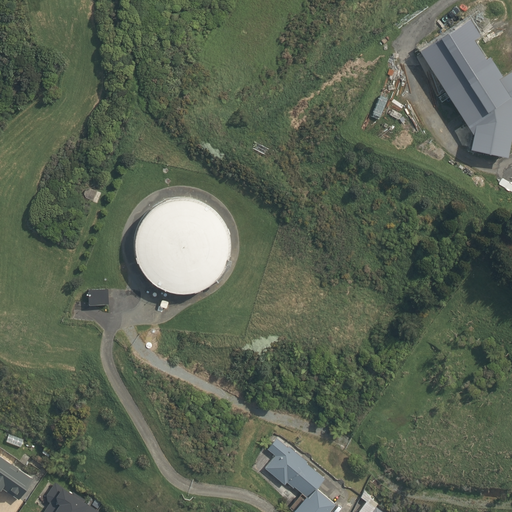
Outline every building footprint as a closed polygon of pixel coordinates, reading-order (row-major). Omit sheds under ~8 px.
[(505,158),(511,124),(511,70),(501,77),(487,57),(467,70),(471,75),(443,92),(471,135),(468,150),(505,158)] [(139,271),(145,278),(153,286),(164,291),(173,293),(186,293),(195,291),(201,288),(209,283),(216,277),(220,270),(223,264),(226,256),(227,248),(227,240),(224,228),(220,219),(212,210),(205,204),(194,200),(183,198),(173,198),(166,200),(157,204),(148,209),(142,216),(136,225),(134,232),(132,241),(132,250),(134,261),(139,271)] [(87,291),(87,307),(110,306),(109,290),(87,291)] [(332,511),(347,495),(280,437),(270,450),(278,457),(267,469),(286,485),(290,481),(303,492),(291,507),(296,511),(332,511)] [(37,480),(0,454),(0,487),(22,502),(37,480)] [(101,511),(59,482),(47,498),(52,501),(43,511),(101,511)] [(387,511),(368,497),(356,511),(387,511)]
